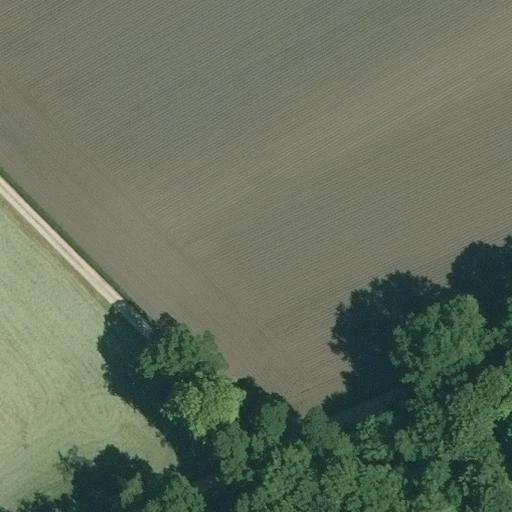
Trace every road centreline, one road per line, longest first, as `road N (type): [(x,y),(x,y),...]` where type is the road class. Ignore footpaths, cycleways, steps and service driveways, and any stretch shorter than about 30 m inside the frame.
road 1 (track): [(511,346),(166,511)]
road 2 (track): [(256,468),(0,197)]
